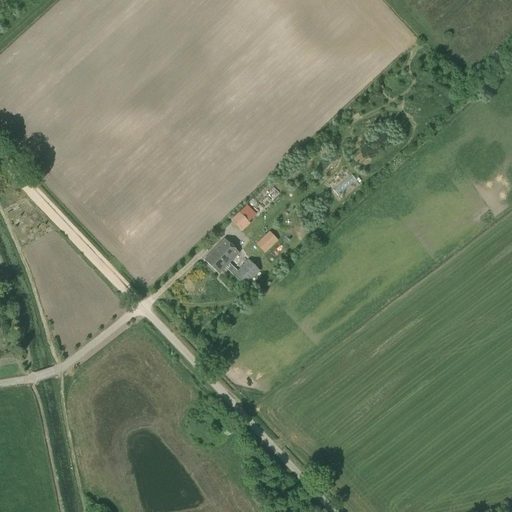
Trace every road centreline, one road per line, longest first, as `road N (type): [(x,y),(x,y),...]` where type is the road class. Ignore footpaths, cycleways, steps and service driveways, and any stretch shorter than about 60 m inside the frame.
road 1 (unclassified): [(334,511),(139,307)]
road 2 (unclassified): [(139,307),(0,158)]
road 3 (unclassified): [(139,307),(56,370),(0,381)]
